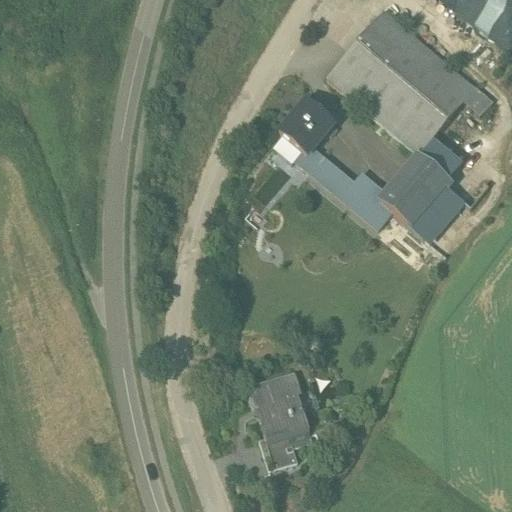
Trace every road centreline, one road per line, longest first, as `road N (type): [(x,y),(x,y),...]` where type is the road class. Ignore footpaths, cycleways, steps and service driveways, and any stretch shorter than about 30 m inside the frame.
road 1 (unclassified): [(160,511),(121,356),(113,241),(127,112),(155,0)]
road 2 (track): [(501,511),(481,498),(474,478),(465,339),(474,307),(511,260)]
road 3 (track): [(114,313),(87,293),(25,108)]
